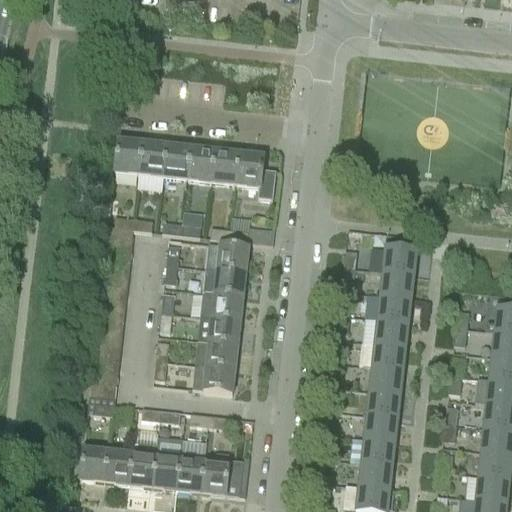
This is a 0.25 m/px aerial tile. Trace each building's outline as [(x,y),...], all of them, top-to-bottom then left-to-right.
[(113,178),(138,181),(141,150),(116,148),(113,178)] [(138,181),(162,184),(165,153),(141,150),(138,181)] [(162,184),(186,186),(189,156),(165,153),(162,184)] [(186,186),(210,189),(213,159),(189,156),(186,186)] [(210,189),(234,192),(238,161),(213,159),(210,189)] [(238,161),(234,192),(259,195),(258,205),(273,207),(276,178),(261,177),(262,164),(238,161)] [(113,224),(112,235),(130,237),(131,236),(131,230),(134,230),(134,226),(117,224),(113,224)] [(131,230),(131,236),(150,238),(152,227),(134,225),(134,226),(134,230),(131,230)] [(161,239),(161,240),(179,242),(179,241),(180,236),(182,236),(183,231),(165,229),(162,229),(161,239)] [(180,236),(179,241),(198,243),(200,232),(183,230),(183,231),(182,236),(180,236)] [(209,245),(227,247),(227,241),(230,241),(230,236),(210,233),(209,245)] [(248,238),(246,249),(264,251),(271,252),(273,240),(273,239),(273,237),(248,234),(248,236),(248,238)] [(227,241),(227,247),(246,249),(248,238),(230,236),(230,241),(227,241)] [(107,240),(105,252),(131,255),(132,242),(130,242),(112,240),(107,240)] [(207,251),(204,275),(245,280),(244,279),(246,257),(248,257),(248,255),(207,251)] [(105,252),(104,265),(129,267),(131,255),(105,252)] [(168,252),(166,270),(172,271),(171,273),(177,274),(184,274),(185,266),(178,266),(179,254),(168,252)] [(384,254),(381,279),(411,282),(414,257),(384,254)] [(344,257),(342,274),(353,275),(355,258),(344,257)] [(104,265),(102,277),(128,280),(129,267),(104,265)] [(172,271),(166,270),(164,290),(175,291),(177,274),(171,273),(172,271)] [(353,275),(342,274),(340,291),(352,292),(353,275)] [(204,275),(202,299),(242,304),(242,303),(241,303),(244,280),(245,280),(204,275)] [(102,277),(101,290),(126,292),(128,280),(102,277)] [(381,279),(378,302),(409,306),(411,282),(381,279)] [(101,290),(100,302),(125,305),(126,292),(101,290)] [(202,299),(199,324),(239,328),(239,327),(238,327),(241,304),(242,304),(202,299)] [(162,300),(160,318),(166,319),(166,321),(171,322),(174,302),(162,300)] [(100,302),(98,315),(124,318),(125,305),(100,302)] [(378,302),(376,326),(406,329),(409,306),(378,302)] [(338,305),(336,322),(348,323),(350,306),(338,305)] [(98,315),(97,327),(122,330),(124,318),(98,315)] [(485,329),(484,338),(493,339),(511,341),(511,317),(496,316),(494,330),(485,329)] [(166,319),(160,318),(158,338),(169,339),(171,322),(166,321),(166,319)] [(456,318),(454,335),(466,337),(467,319),(456,318)] [(348,323),(336,322),(335,339),(346,340),(348,323)] [(199,324),(196,348),(237,352),(236,352),(238,329),(239,329),(239,328),(199,324)] [(376,326),(373,350),(403,354),(406,329),(376,326)] [(97,327),(95,340),(121,343),(122,330),(97,327)] [(466,337),(454,335),(452,352),(464,354),(466,337)] [(511,341),(493,339),(490,363),(511,365),(511,341)] [(95,340),(94,352),(120,355),(121,343),(95,340)] [(157,348),(155,366),(160,367),(160,369),(166,370),(168,350),(157,348)] [(196,348),(194,372),(234,376),(234,375),(233,375),(235,353),(237,353),(237,352),(196,348)] [(373,350),(370,375),(401,378),(403,354),(373,350)] [(94,352),(93,365),(118,368),(120,355),(94,352)] [(333,352),(331,370),(343,371),(345,354),(333,352)] [(511,365),(490,363),(488,388),(511,390),(511,365)] [(93,365),(91,377),(117,380),(118,368),(93,365)] [(160,367),(155,366),(153,386),(164,387),(166,370),(160,369),(160,367)] [(450,366),(448,383),(460,385),(462,367),(450,366)] [(343,371),(331,370),(329,386),(341,388),(343,371)] [(234,376),(194,372),(191,396),(231,401),(231,400),(230,400),(233,377),(234,377),(234,376)] [(370,375),(367,399),(398,402),(401,378),(370,375)] [(91,377),(90,390),(115,393),(117,380),(91,377)] [(460,385),(448,383),(447,400),(458,401),(460,385)] [(474,410),(485,412),(511,414),(511,390),(488,388),(476,386),(474,410)] [(115,393),(90,390),(88,402),(114,405),(115,393)] [(367,399),(365,422),(395,425),(398,402),(367,399)] [(328,400),(326,418),(337,419),(339,402),(328,400)] [(92,421),(110,423),(110,417),(113,417),(113,412),(94,409),(92,421)] [(110,417),(110,423),(129,425),(131,413),(113,412),(113,417),(110,417)] [(511,414),(485,412),(482,436),(511,439),(511,414)] [(445,413),(443,431),(455,432),(457,415),(445,413)] [(140,426),(157,428),(158,422),(160,422),(161,417),(141,414),(140,426)] [(158,422),(157,428),(177,430),(179,419),(161,417),(160,422),(158,422)] [(337,419),(326,418),(324,435),(335,436),(337,419)] [(188,431),(206,433),(206,428),(209,428),(209,422),(189,420),(188,431)] [(206,428),(206,433),(226,436),(227,424),(209,422),(209,428),(206,428)] [(365,422),(362,446),(393,449),(395,425),(365,422)] [(455,432),(443,431),(441,447),(453,449),(455,432)] [(511,439),(482,436),(480,459),(510,463),(511,443),(511,439)] [(362,446),(360,470),(390,474),(393,449),(362,446)] [(322,448),(321,466),(332,467),(334,449),(322,448)] [(130,461),(127,492),(151,495),(154,464),(155,456),(156,452),(132,449),(130,461)] [(78,487),(103,489),(106,459),(82,456),(78,487)] [(151,495),(175,497),(179,459),(155,456),(154,464),(151,495)] [(103,489),(127,492),(130,461),(106,459),(103,489)] [(175,497),(199,500),(203,469),(203,462),(179,459),(175,497)] [(480,459),(477,483),(507,487),(510,463),(480,459)] [(440,461),(438,479),(449,480),(451,462),(440,461)] [(203,469),(199,500),(224,503),(238,505),(242,467),(228,466),(227,472),(214,471),(215,463),(203,462),(203,469)] [(332,467),(321,466),(319,482),(330,484),(332,467)] [(360,470),(357,494),(387,497),(390,474),(360,470)] [(449,480),(438,479),(436,496),(447,497),(449,480)] [(477,483),(474,507),(504,511),(507,487),(477,483)] [(385,511),(387,497),(357,494),(354,511),(385,511)] [(317,496),(315,511),(327,511),(329,497),(317,496)]
